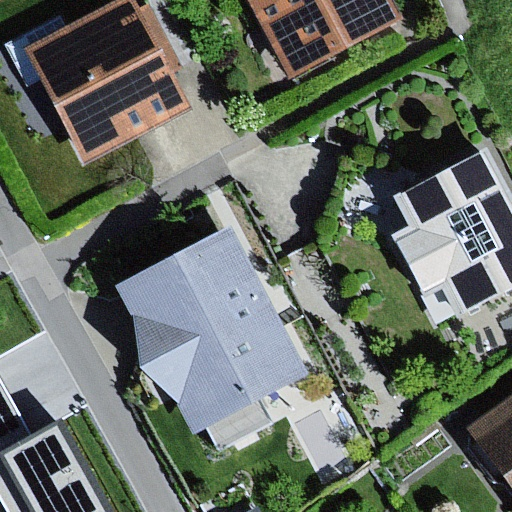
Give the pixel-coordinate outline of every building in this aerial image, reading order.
[(383,0),(244,0),(240,2),(284,85),(397,25),(383,0)] [(125,1),(21,55),(80,167),(181,114),(162,78),(180,69),(147,6),(132,14),(125,1)] [(428,182),(390,201),(409,237),(390,247),(416,299),(440,287),(457,321),(511,292),(511,217),(480,155),(428,182)] [(390,201),(428,182),(340,160),(320,231),(390,247),(409,237),(390,201)] [(224,235),(112,294),(127,325),(130,381),(177,411),(190,435),(205,427),(218,451),(265,427),(253,405),(301,380),(224,235)] [(511,399),(460,436),(511,510),(511,399)]
